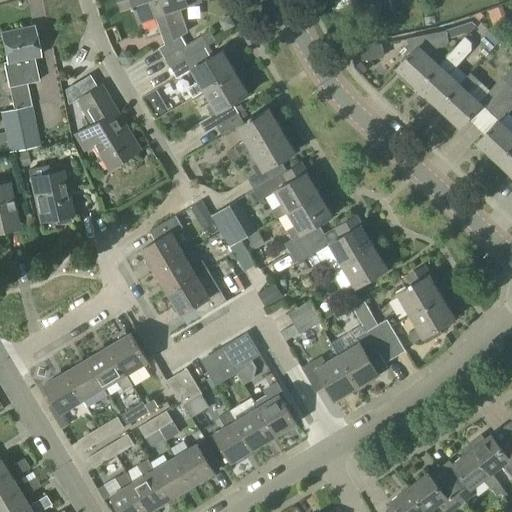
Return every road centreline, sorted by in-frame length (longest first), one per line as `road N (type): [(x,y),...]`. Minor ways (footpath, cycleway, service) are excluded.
road 1 (secondary): [(511,258),(339,92),(280,0)]
road 2 (residential): [(334,444),(256,320),(238,318),(177,352),(160,349),(120,288)]
road 3 (residential): [(334,444),(511,306)]
road 4 (residential): [(90,511),(0,363)]
road 5 (residential): [(0,363),(120,288)]
